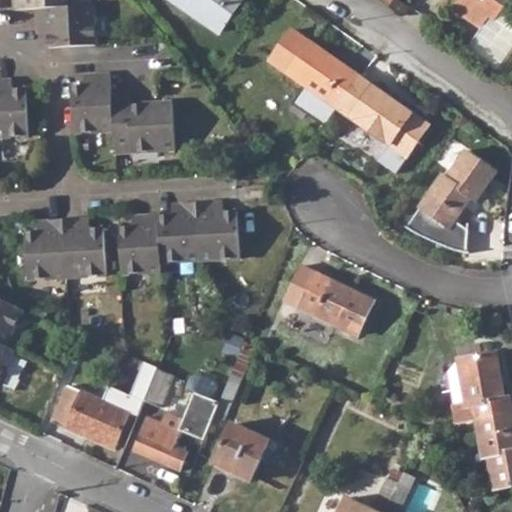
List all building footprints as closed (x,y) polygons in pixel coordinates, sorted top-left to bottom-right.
[(176,0),(218,30),(239,0),(176,0)] [(451,0),(451,2),(451,8),(477,26),(487,13),(492,16),(503,0),(451,0)] [(93,4),(70,4),(37,6),(38,22),(46,22),(47,45),(95,43),(93,4)] [(300,100),(332,121),(340,109),(362,78),(292,31),(270,62),(308,88),(300,100)] [(72,131),(113,129),(111,95),(109,74),(92,75),(93,83),(69,84),(72,131)] [(1,78),(0,78),(0,135),(27,134),(24,86),(2,87),(1,78)] [(340,109),(408,157),(431,125),(362,78),(340,109)] [(125,94),(111,95),(113,129),(114,150),(175,147),(172,101),(126,104),(125,94)] [(442,174),(408,227),(409,227),(433,242),(462,251),(469,230),(456,220),(472,197),(478,200),(498,173),(467,151),(449,178),(442,174)] [(214,203),(197,204),(200,259),(238,257),(235,211),(214,212),(214,203)] [(181,214),(157,215),(160,262),(200,259),(197,204),(180,205),(181,214)] [(160,270),(160,262),(157,215),(140,216),(141,225),(119,226),(121,273),(160,270)] [(80,221),(63,222),(67,276),(107,273),(103,228),(80,229),(80,221)] [(27,279),(67,276),(63,222),(47,223),(48,231),(24,232),(27,279)] [(301,308),(357,335),(373,301),(318,274),(301,308)] [(0,344),(5,347),(23,310),(0,298),(0,344)] [(0,374),(12,351),(5,347),(0,344),(0,374)] [(493,353),(457,361),(465,404),(452,406),(451,406),(456,424),(474,421),(511,413),(511,407),(510,397),(503,398),(493,353)] [(447,373),(452,406),(465,404),(457,361),(447,373)] [(130,397),(143,401),(156,370),(156,368),(144,362),(130,397)] [(143,401),(160,408),(173,377),(156,370),(143,401)] [(52,423),(114,449),(130,413),(68,386),(52,423)] [(148,418),(134,452),(180,472),(188,453),(175,447),(181,432),(203,441),(217,403),(196,394),(184,420),(168,413),(163,424),(148,418)] [(511,413),(474,421),(481,457),(488,457),(494,489),(511,485),(511,413)] [(213,464),(250,481),(271,437),(234,420),(213,464)] [(400,484),(386,511),(400,511),(411,489),(416,478),(405,472),(400,484)] [(340,511),(386,511),(400,484),(388,479),(373,511),(347,498),(340,511)]
